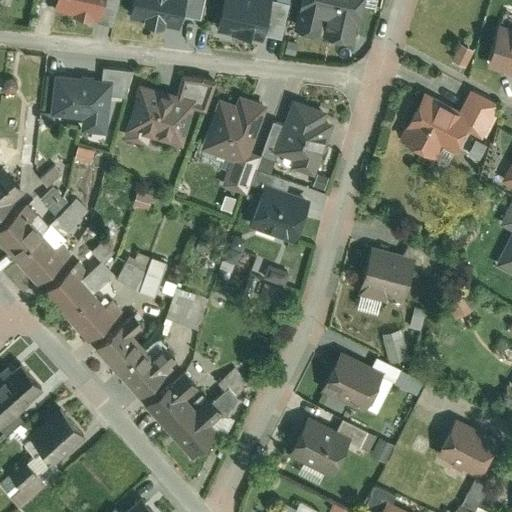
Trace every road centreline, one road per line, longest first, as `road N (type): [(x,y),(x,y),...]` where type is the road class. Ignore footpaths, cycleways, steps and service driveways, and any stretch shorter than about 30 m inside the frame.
road 1 (residential): [(374,83),(323,275),(217,511)]
road 2 (residential): [(0,39),(374,83)]
road 3 (residential): [(21,315),(199,511)]
